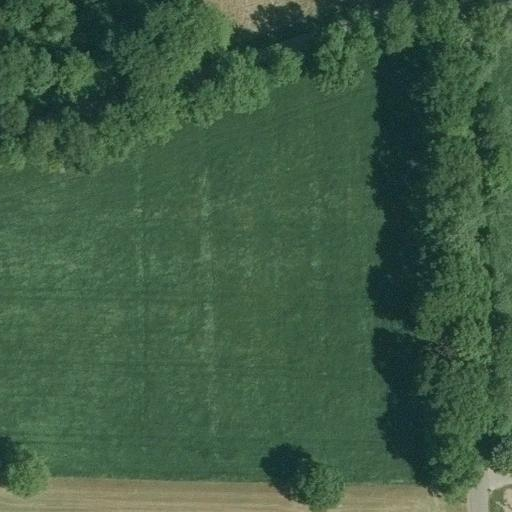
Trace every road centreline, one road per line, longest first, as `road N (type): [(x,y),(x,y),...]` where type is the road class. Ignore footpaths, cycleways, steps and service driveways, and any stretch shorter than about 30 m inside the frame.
road 1 (unclassified): [(483,511),(466,0)]
road 2 (unclassified): [(441,0),(0,136)]
